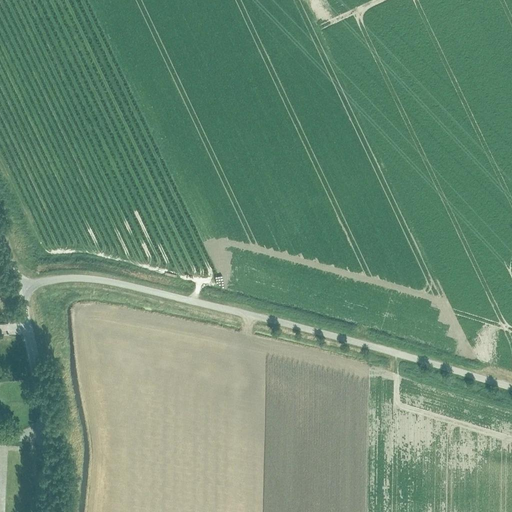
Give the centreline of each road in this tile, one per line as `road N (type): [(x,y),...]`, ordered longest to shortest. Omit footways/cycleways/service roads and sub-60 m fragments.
road 1 (unclassified): [(23,286),(91,278),(127,285),(511,387)]
road 2 (unclassified): [(49,511),(49,437),(23,286)]
